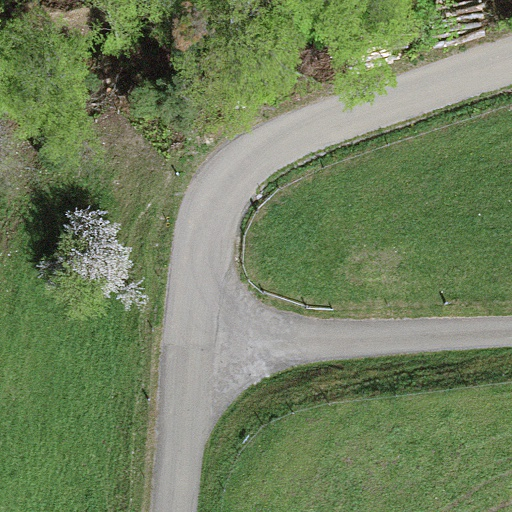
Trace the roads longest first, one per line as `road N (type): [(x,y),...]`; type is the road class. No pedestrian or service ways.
road 1 (residential): [(511,51),(442,68),(304,124),(226,186),(197,238),(166,511)]
road 2 (track): [(0,45),(219,0)]
